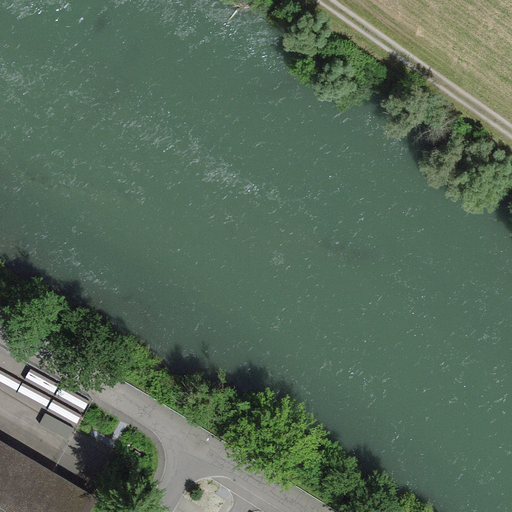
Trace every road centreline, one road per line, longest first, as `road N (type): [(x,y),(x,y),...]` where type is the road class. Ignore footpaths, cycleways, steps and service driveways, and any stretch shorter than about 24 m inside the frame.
road 1 (residential): [(200,444),(0,327)]
road 2 (residential): [(308,511),(200,444)]
